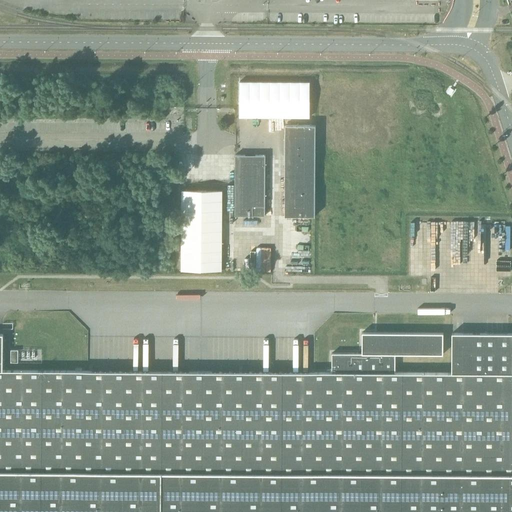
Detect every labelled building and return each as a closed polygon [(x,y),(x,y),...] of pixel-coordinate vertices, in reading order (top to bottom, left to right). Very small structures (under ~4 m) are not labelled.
[(309,81),(239,81),(239,116),(309,116),(309,81)] [(315,216),(315,125),(285,125),(285,195),(285,216),(315,216)] [(265,206),(265,155),(235,155),(235,215),(253,215),(253,206),(265,206)] [(222,271),(222,190),(181,190),(181,271),(222,271)] [(265,216),(265,206),(253,206),(253,215),(265,216)] [(511,511),(511,333),(452,333),(451,373),(395,373),(395,354),(443,354),(443,333),(362,332),(362,353),(362,358),(345,358),(345,372),(3,370),(3,334),(0,334),(0,511),(511,511)]
